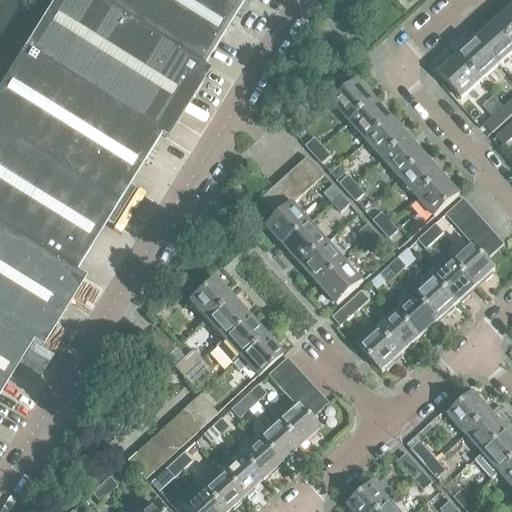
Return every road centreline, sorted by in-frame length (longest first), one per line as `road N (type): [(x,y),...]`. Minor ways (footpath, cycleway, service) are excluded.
road 1 (unclassified): [(0,472),(298,0)]
road 2 (residential): [(511,203),(397,68),(472,0)]
road 3 (residential): [(296,507),(387,425)]
